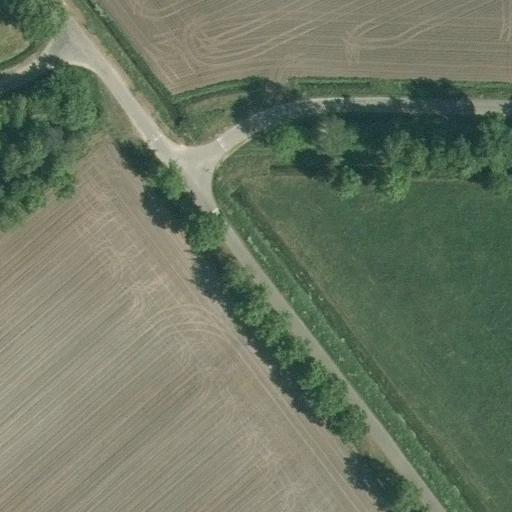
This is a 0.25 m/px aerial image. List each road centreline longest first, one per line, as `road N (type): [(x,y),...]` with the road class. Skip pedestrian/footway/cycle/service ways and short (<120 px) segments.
road 1 (unclassified): [(441,511),(186,171)]
road 2 (unclassified): [(511,106),(286,107),(186,171)]
road 3 (unclassified): [(186,171),(79,38)]
